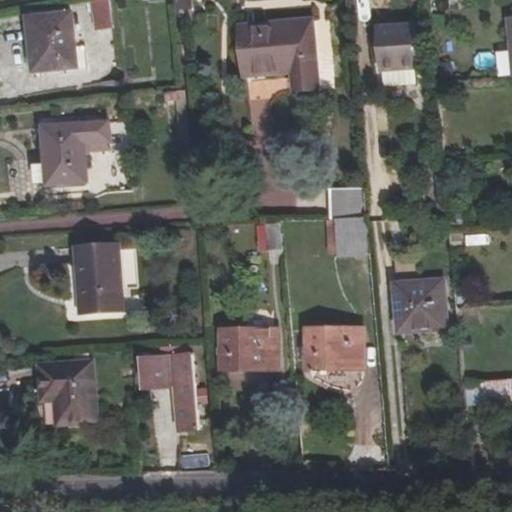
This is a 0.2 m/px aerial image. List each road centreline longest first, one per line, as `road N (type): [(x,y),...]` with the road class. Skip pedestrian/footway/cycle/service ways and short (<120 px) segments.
road 1 (residential): [(511,482),(0,490)]
road 2 (unknown): [(391,486),(346,0)]
